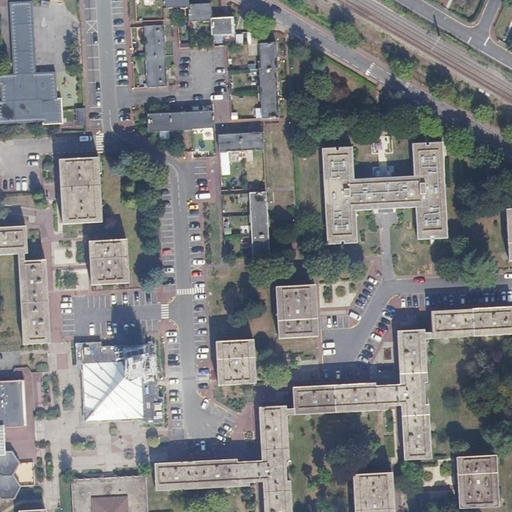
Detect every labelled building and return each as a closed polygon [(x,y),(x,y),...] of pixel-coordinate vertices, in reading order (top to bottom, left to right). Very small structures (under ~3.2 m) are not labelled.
[(165,0),(167,9),(188,8),(188,6),(187,0),(165,0)] [(13,77),(0,78),(0,89),(1,104),(0,104),(0,127),(43,125),(41,102),(56,101),(54,74),(36,75),(31,4),(8,5),(13,77)] [(188,6),(188,8),(189,23),(210,22),(210,20),(209,5),(188,6)] [(210,20),(210,22),(211,37),(233,36),(233,35),(231,19),(210,20)] [(163,28),(147,29),(149,59),(165,58),(163,28)] [(257,34),(249,34),(249,46),(258,45),(257,34)] [(274,44),(258,45),(259,72),(273,71),(276,71),(274,44)] [(165,58),(149,59),(151,89),(167,88),(165,58)] [(259,72),(257,72),(258,96),(274,95),(273,71),(259,72)] [(274,95),(258,96),(260,121),(276,120),(274,95)] [(85,110),(75,111),(76,128),(86,128),(85,110)] [(210,110),(188,111),(190,129),(211,127),(210,110)] [(188,111),(168,113),(169,130),(190,129),(188,111)] [(168,113),(146,114),(147,132),(169,130),(168,113)] [(260,134),(238,135),(240,155),(261,154),(260,134)] [(238,135),(217,137),(218,156),(240,155),(238,135)] [(348,150),(319,151),(324,247),(354,245),(352,213),(412,210),(414,241),(444,240),(438,145),(409,146),(410,179),(350,181),(348,150)] [(96,161),(57,163),(60,225),(84,224),(100,223),(96,161)] [(263,194),(246,195),(248,217),(264,217),(263,194)] [(264,217),(248,217),(249,239),(266,238),(264,217)] [(0,257),(16,257),(22,348),(49,346),(43,263),(23,264),(22,256),(26,256),(24,228),(0,229),(0,257)] [(266,238),(249,239),(251,261),(267,260),(266,238)] [(125,241),(88,243),(89,265),(90,287),(127,285),(125,241)] [(313,285),(274,288),(276,339),(316,337),(313,285)] [(372,384),(289,389),(290,410),(283,410),(283,407),(256,409),(259,463),(235,464),(234,461),(153,466),(153,468),(154,494),(236,489),(235,486),(260,485),(261,511),(289,511),(287,483),(283,484),(282,461),(286,461),(284,417),(373,412),(373,408),(398,407),(400,462),(426,460),(424,406),(421,406),(420,383),(423,383),(422,340),(511,334),(509,307),(427,312),(428,333),(421,334),(398,334),(396,386),(372,388),(372,384)] [(252,340),(214,342),(217,386),(254,384),(252,340)] [(76,367),(81,367),(84,416),(94,423),(141,420),(141,425),(162,424),(161,400),(156,400),(153,346),(99,349),(99,345),(74,347),(76,367)] [(0,384),(0,431),(24,430),(21,385),(23,384),(23,383),(0,384)] [(0,502),(12,502),(19,489),(11,478),(17,466),(10,454),(0,454),(0,502)] [(493,456),(454,458),(457,510),(495,507),(493,456)] [(391,511),(390,474),(351,476),(352,511),(391,511)] [(107,479),(70,480),(71,511),(145,511),(144,477),(107,479)]
